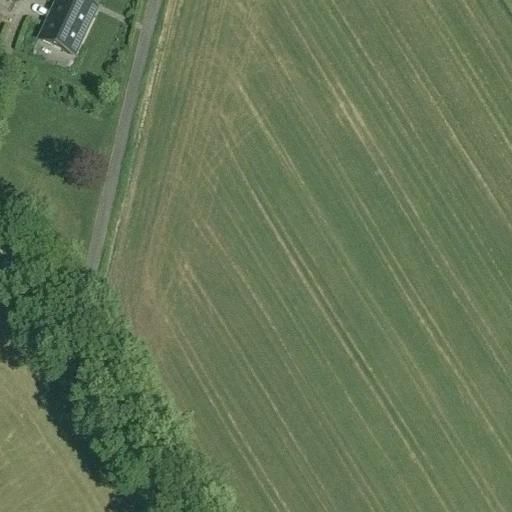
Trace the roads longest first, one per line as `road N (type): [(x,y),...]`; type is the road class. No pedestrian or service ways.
road 1 (unclassified): [(86,291),(155,0)]
road 2 (unclassified): [(177,511),(75,350)]
